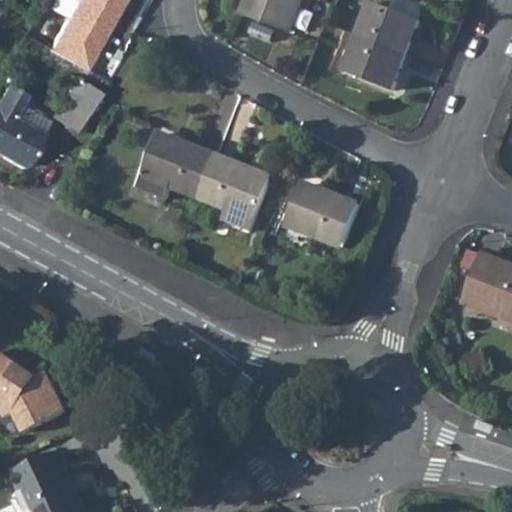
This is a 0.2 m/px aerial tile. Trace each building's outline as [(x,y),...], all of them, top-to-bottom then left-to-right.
[(78,0),(52,51),(90,71),(128,0),(78,0)] [(245,0),(239,16),(286,35),(299,0),(245,0)] [(399,0),(386,0),(382,10),(412,22),(418,7),(399,0)] [(368,5),(355,38),(401,56),(414,22),(412,22),(382,10),(368,5)] [(401,56),(355,38),(342,73),(387,90),(401,56)] [(5,86),(0,94),(0,111),(9,116),(16,103),(21,95),(5,86)] [(65,92),(50,118),(73,130),(89,105),(65,92)] [(9,116),(0,111),(0,154),(20,167),(46,121),(16,103),(9,116)] [(156,184),(184,193),(199,155),(168,145),(167,146),(139,137),(120,189),(151,200),(156,184)] [(100,177),(119,182),(129,144),(110,139),(100,177)] [(199,155),(184,193),(211,203),(209,208),(229,214),(230,211),(241,215),(254,178),(225,168),(226,164),(199,155)] [(296,193),(283,228),(294,232),(293,237),(311,242),(312,239),(342,249),(356,211),(326,201),(325,203),(296,193)] [(511,266),(478,254),(460,300),(511,319),(511,266)] [(142,356),(158,366),(163,358),(147,348),(142,356)] [(0,417),(9,414),(17,432),(60,413),(43,374),(32,378),(0,357),(0,417)] [(501,427),(484,421),(481,429),(498,436),(501,427)] [(13,472),(4,475),(12,493),(17,492),(25,511),(74,511),(71,504),(74,501),(68,488),(63,486),(58,474),(63,472),(55,454),(13,472)]
